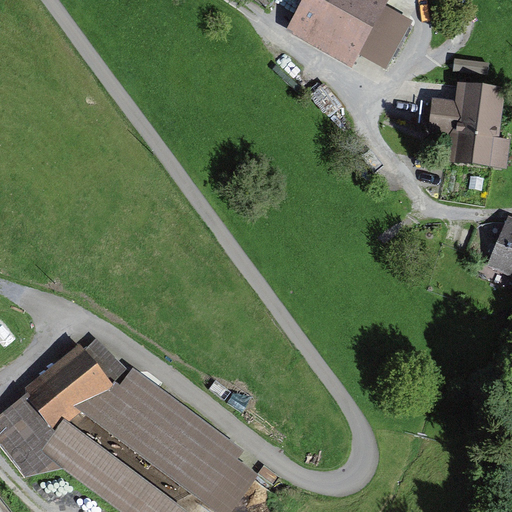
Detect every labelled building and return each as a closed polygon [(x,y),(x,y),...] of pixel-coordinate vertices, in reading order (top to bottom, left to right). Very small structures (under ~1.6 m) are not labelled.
[(385,0),(305,0),(290,30),(352,63),(385,0)] [(453,103),(426,99),(421,133),(449,137),(446,159),(504,167),(507,146),(494,144),(502,90),(456,83),(453,103)] [(511,225),(510,224),(493,267),(511,274),(511,225)] [(106,397),(76,356),(24,393),(53,434),(106,397)] [(234,511),(248,494),(114,397),(68,459),(140,511),(234,511)]
